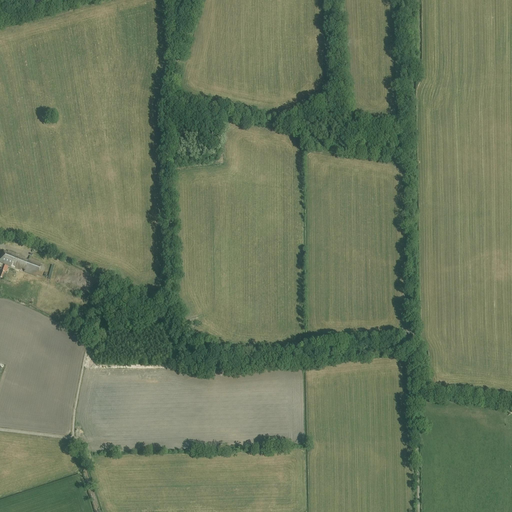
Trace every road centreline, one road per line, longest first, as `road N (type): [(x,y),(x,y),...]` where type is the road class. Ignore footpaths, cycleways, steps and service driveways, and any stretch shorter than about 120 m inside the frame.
road 1 (track): [(419,511),(415,350),(262,363),(232,360),(171,326),(172,95),(199,0)]
road 2 (track): [(171,326),(116,292),(87,348),(73,424),(97,511)]
